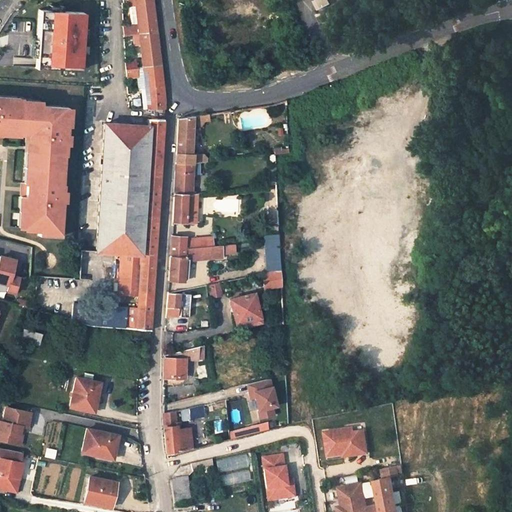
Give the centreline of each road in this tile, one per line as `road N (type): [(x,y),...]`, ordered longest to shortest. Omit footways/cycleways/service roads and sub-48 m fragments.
road 1 (unclassified): [(156,468),(150,433),(170,114),(181,94)]
road 2 (unclassified): [(181,94),(196,103),(272,95),(463,21),(511,12)]
road 3 (residential): [(320,511),(305,430),(156,468)]
